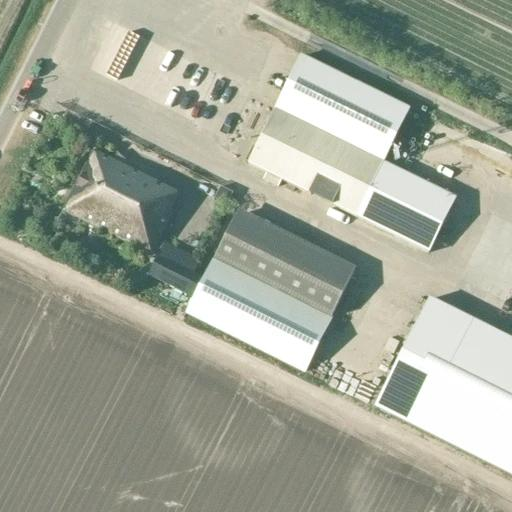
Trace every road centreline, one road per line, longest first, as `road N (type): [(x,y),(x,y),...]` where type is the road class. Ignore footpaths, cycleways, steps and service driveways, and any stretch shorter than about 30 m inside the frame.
road 1 (unknown): [(0,256),(511,500)]
road 2 (unclassified): [(0,137),(69,0)]
